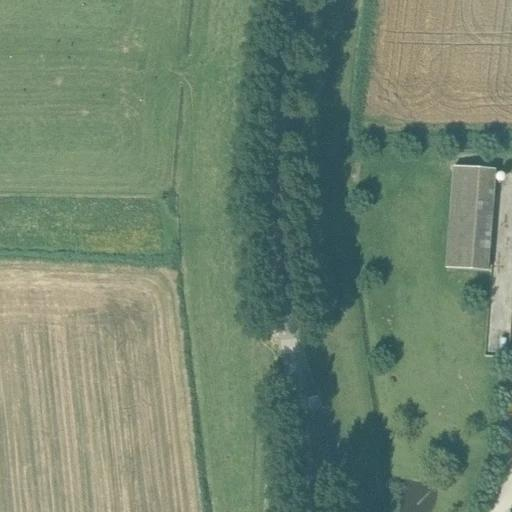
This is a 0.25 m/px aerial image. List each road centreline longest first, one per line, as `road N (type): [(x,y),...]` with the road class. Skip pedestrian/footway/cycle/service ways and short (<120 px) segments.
road 1 (unclassified): [(290,349),(275,138),(290,1)]
road 2 (unclassified): [(353,511),(290,349)]
road 3 (unclassified): [(306,511),(290,349)]
